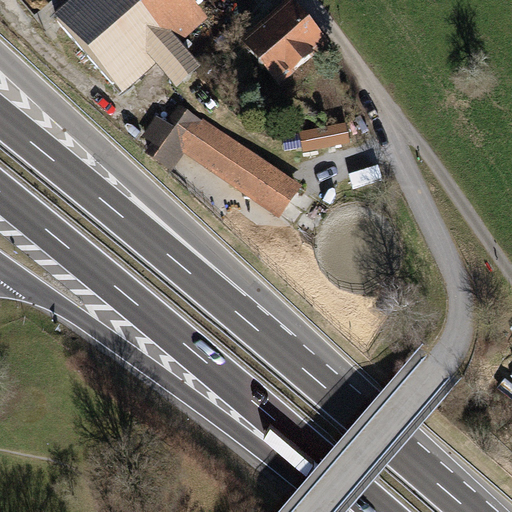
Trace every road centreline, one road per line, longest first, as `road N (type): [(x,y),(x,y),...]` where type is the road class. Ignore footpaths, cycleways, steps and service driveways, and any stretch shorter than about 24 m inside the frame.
road 1 (unclassified): [(320,0),(364,69),(464,298),(449,364),(322,511)]
road 2 (motorway): [(0,193),(381,511)]
road 3 (motorway): [(343,400),(0,54)]
road 4 (motorway): [(343,400),(0,117)]
road 5 (motorway): [(7,271),(359,511)]
road 6 (track): [(364,69),(511,268)]
road 7 (motorway): [(471,511),(343,400)]
